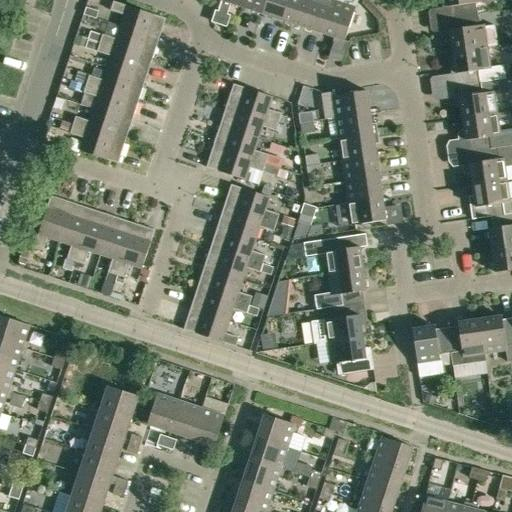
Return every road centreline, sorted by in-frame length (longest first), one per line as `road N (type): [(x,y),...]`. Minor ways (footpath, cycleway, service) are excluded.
road 1 (residential): [(405,64),(321,80),(201,44)]
road 2 (unclassified): [(0,194),(62,0)]
road 3 (residential): [(431,233),(405,64)]
road 4 (residential): [(210,511),(220,480),(152,459),(134,511)]
road 5 (residential): [(407,294),(468,286),(459,228),(431,233)]
road 6 (residential): [(163,184),(201,44)]
road 7 (residential): [(142,312),(181,208),(163,184)]
